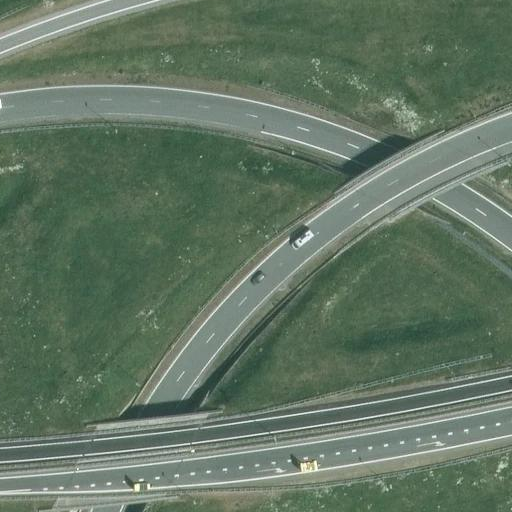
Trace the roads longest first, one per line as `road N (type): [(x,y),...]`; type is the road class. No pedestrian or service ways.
road 1 (trunk): [(511,131),(410,175),(271,274),(177,381),(102,511)]
road 2 (trunk): [(511,237),(420,177),(244,118),(152,105),(0,112)]
road 3 (trunk): [(0,485),(179,468),(511,413)]
road 4 (trunk): [(511,383),(198,435),(0,452)]
road 5 (trunk): [(145,0),(0,48)]
